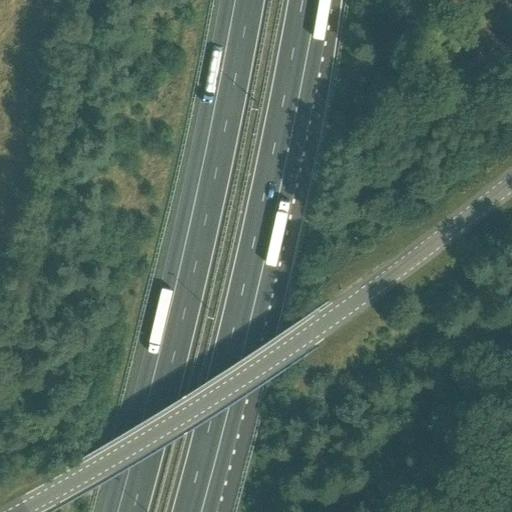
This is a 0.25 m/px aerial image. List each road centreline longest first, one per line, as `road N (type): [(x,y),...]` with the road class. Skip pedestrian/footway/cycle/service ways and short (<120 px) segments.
road 1 (tertiary): [(17,511),(311,333),(511,182)]
road 2 (motorway): [(242,0),(197,235),(122,511)]
road 3 (motorway): [(193,511),(257,258),(306,0)]
